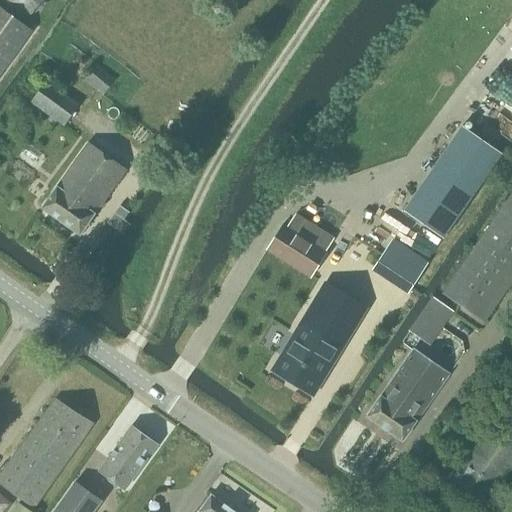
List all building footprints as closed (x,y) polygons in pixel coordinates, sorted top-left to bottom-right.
[(7,0),(7,5),(24,18),(45,10),(46,0),(7,0)] [(0,9),(0,74),(31,32),(0,9)] [(115,78),(79,51),(67,66),(103,94),(115,78)] [(65,126),(80,105),(47,81),(32,102),(65,126)] [(461,124),(402,208),(444,238),(503,154),(461,124)] [(127,170),(89,143),(43,208),(80,235),(127,170)] [(511,194),(444,293),(485,322),(511,282),(511,194)] [(120,206),(108,223),(123,235),(131,224),(125,220),(130,213),(120,206)] [(287,230),(278,225),(265,245),(311,274),(324,254),(334,239),(297,214),(287,230)] [(372,270),(408,294),(429,262),(392,239),(372,270)] [(273,371),(314,396),(365,311),(325,286),(301,326),(273,371)] [(433,297),(410,330),(429,344),(453,310),(433,297)] [(449,376),(414,350),(367,417),(403,442),(449,376)] [(0,480),(0,484),(36,509),(93,425),(56,401),(0,480)] [(511,469),(511,428),(497,417),(452,480),(486,505),(511,469)] [(132,427),(100,471),(126,490),(158,446),(132,427)] [(448,446),(462,456),(470,445),(457,435),(448,446)] [(75,480),(53,511),(95,511),(104,500),(75,480)] [(0,511),(5,511),(13,503),(0,492),(0,511)] [(235,511),(212,495),(199,511),(235,511)] [(32,511),(19,502),(12,511),(32,511)]
